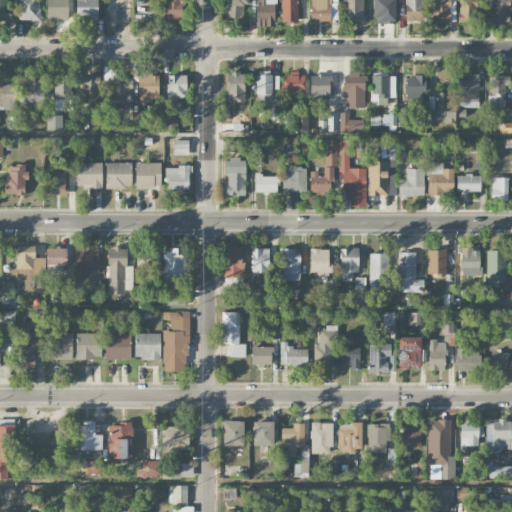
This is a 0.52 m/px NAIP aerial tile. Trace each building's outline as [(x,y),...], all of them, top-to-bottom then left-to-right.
[(18,0),(17,20),(39,20),(40,0),(18,0)] [(46,0),(46,19),(68,19),(68,0),(46,0)] [(97,21),(97,0),(76,0),(76,21),(97,21)] [(163,0),(163,21),(183,22),(183,0),(163,0)] [(243,4),(248,4),(248,0),(226,0),(225,21),(243,22),(243,4)] [(275,27),(275,0),(251,0),(256,0),(255,26),(275,27)] [(297,0),(281,0),(281,23),(297,23),(297,0)] [(311,0),(312,22),(337,21),(336,0),(311,0)] [(344,0),(344,20),(363,21),(363,0),(344,0)] [(390,21),(389,0),(372,0),(373,21),(390,21)] [(421,0),(404,0),(405,22),(421,21),(421,0)] [(431,0),(431,24),(450,25),(449,0),(431,0)] [(458,0),(458,22),(477,23),(476,0),(458,0)] [(491,0),(490,24),(508,24),(509,0),(491,0)] [(245,102),(244,72),(226,72),(226,102),(245,102)] [(256,72),(256,102),(272,101),(272,72),(256,72)] [(365,74),(344,73),(343,108),(365,108),(365,74)] [(458,73),(459,108),(479,108),(478,73),(458,73)] [(305,74),(283,74),(282,93),(304,93),(305,74)] [(395,97),(395,74),(371,75),(371,105),(387,105),(387,98),(395,97)] [(138,102),(159,101),(159,75),(138,75),(138,102)] [(168,75),(168,101),(186,101),(186,75),(168,75)] [(310,75),(310,100),(329,99),(329,75),(310,75)] [(54,111),(71,111),(72,76),(54,76),(54,111)] [(425,76),(406,76),(406,102),(425,101),(425,76)] [(487,108),(506,108),(506,76),(488,76),(487,108)] [(78,102),(99,103),(100,79),(79,79),(78,102)] [(105,103),(126,103),(127,90),(133,90),(133,80),(105,79),(105,103)] [(43,80),(24,81),(25,96),(19,96),(20,108),(44,106),(43,80)] [(0,109),(14,110),(15,83),(0,82),(0,109)] [(455,104),(447,103),(447,93),(436,93),(436,109),(428,108),(427,121),(455,122),(455,104)] [(348,120),(348,110),(339,110),(338,132),(362,132),(363,120),(348,120)] [(337,112),(328,112),(327,121),(319,121),(318,131),(337,132),(337,112)] [(308,114),(295,114),(295,131),(308,131),(308,114)] [(396,115),(382,114),(382,128),(396,129),(396,115)] [(62,115),(46,116),(46,131),(62,131),(62,115)] [(294,157),(294,138),(282,138),(281,157),(294,157)] [(336,192),(336,139),(325,139),(325,173),(309,173),(309,192),(336,192)] [(385,159),(395,159),(395,139),(385,140),(385,159)] [(188,140),(173,140),(173,155),(188,155),(188,140)] [(251,166),(259,167),(260,143),(252,142),(251,166)] [(365,169),(349,168),(349,149),(341,149),(340,191),(350,191),(350,207),(365,208),(365,169)] [(66,157),(56,156),(56,165),(47,165),(47,195),(66,195),(66,157)] [(245,196),(246,159),(224,159),(223,173),(227,173),(226,195),(245,196)] [(396,161),(368,160),(368,195),(396,196),(396,161)] [(102,162),(76,163),(77,189),(102,188),(102,162)] [(453,169),(442,168),(442,162),(427,162),(427,194),(453,194),(453,169)] [(106,188),(131,188),(132,163),(106,163),(106,188)] [(160,163),(135,163),(135,188),(161,188),(160,163)] [(27,172),(28,180),(24,180),(25,197),(15,196),(15,195),(4,195),(4,183),(7,183),(6,176),(9,176),(9,173),(7,173),(6,169),(9,168),(9,166),(12,165),(12,167),(16,167),(16,164),(25,164),(25,172),(27,172)] [(188,190),(189,167),(166,167),(165,190),(188,190)] [(306,192),(306,167),(282,167),(283,193),(306,192)] [(424,196),(423,168),(405,169),(405,179),(398,179),(398,196),(424,196)] [(480,175),(456,175),(456,193),(480,193),(480,175)] [(255,193),(278,193),(278,176),(255,176),(255,193)] [(507,200),(507,178),(491,177),(491,200),(507,200)] [(17,280),(24,280),(24,291),(34,290),(34,280),(44,279),(43,258),(35,258),(34,245),(16,246),(17,280)] [(98,268),(98,247),(75,248),(76,273),(86,273),(86,268),(98,268)] [(224,247),(223,278),(242,278),(242,248),(224,247)] [(47,248),(46,271),(66,271),(66,248),(47,248)] [(109,248),(108,294),(125,294),(126,248),(109,248)] [(358,276),(358,248),(340,248),(340,276),(358,276)] [(164,287),(184,286),(183,249),(163,249),(164,287)] [(269,249),(252,249),(251,274),(268,274),(269,249)] [(300,281),(299,249),(282,249),(282,281),(300,281)] [(309,275),(330,275),(330,249),(310,249),(309,275)] [(480,249),(460,249),(460,276),(480,276),(480,249)] [(427,250),(427,275),(445,275),(445,250),(427,250)] [(486,251),(486,288),(504,287),(503,250),(486,251)] [(415,252),(398,252),(398,293),(424,292),(423,280),(415,280),(415,252)] [(368,254),(369,289),(380,289),(379,279),(388,279),(388,253),(368,254)] [(145,272),(160,270),(159,254),(143,255),(145,272)] [(353,307),(365,307),(366,278),(354,278),(353,307)] [(184,306),(184,292),(165,292),(165,306),(184,306)] [(0,323),(14,324),(15,311),(0,310),(0,323)] [(187,312),(163,312),(163,320),(171,320),(172,331),(163,331),(163,372),(188,371),(187,312)] [(245,357),(245,345),(239,344),(240,313),(222,312),(221,344),(229,344),(229,357),(245,357)] [(408,325),(423,326),(423,313),(408,312),(408,325)] [(395,313),(383,313),(383,325),(394,325),(395,313)] [(454,322),(442,321),(442,333),(453,333),(454,322)] [(318,329),(318,345),(314,345),(313,367),(330,368),(330,349),(336,349),(337,326),(326,326),(325,329),(318,329)] [(17,370),(36,369),(35,339),(28,339),(28,330),(16,331),(17,370)] [(72,358),(72,333),(45,334),(46,358),(72,358)] [(101,334),(76,333),(75,359),(101,359),(101,334)] [(130,333),(105,334),(106,360),(131,359),(130,333)] [(160,359),(160,334),(135,333),(134,359),(160,359)] [(370,373),(387,373),(387,356),(391,356),(390,344),(382,344),(382,337),(369,338),(370,373)] [(420,337),(398,337),(398,368),(420,367),(420,337)] [(428,371),(445,371),(445,341),(429,341),(428,371)] [(307,365),(307,348),(288,348),(287,342),(280,342),(280,365),(307,365)] [(271,347),(252,347),(252,365),(271,366),(271,347)] [(359,369),(359,347),(340,347),(340,362),(350,362),(350,369),(359,369)] [(456,371),(479,371),(480,347),(456,347),(456,371)] [(507,353),(491,352),(490,373),(506,373),(507,353)] [(483,437),(483,414),(475,414),(475,419),(460,419),(460,448),(478,448),(478,437),(483,437)] [(427,465),(438,465),(438,479),(454,480),(455,457),(449,457),(450,421),(428,420),(427,465)] [(511,420),(485,421),(486,451),(511,450),(511,420)] [(223,445),(243,446),(243,421),(223,421),(223,445)] [(253,446),(273,445),(272,421),(252,422),(253,446)] [(95,422),(83,422),(83,426),(73,426),(73,450),(102,450),(102,435),(95,435),(95,422)] [(304,424),(293,423),(293,428),(280,428),(280,447),(287,447),(287,457),(296,457),(296,448),(303,448),(304,424)] [(331,423),(310,423),(311,454),(332,454),(331,423)] [(362,452),(362,423),(338,423),(338,452),(362,452)] [(420,449),(420,423),(402,423),(402,432),(398,432),(398,449),(420,449)] [(109,424),(108,464),(120,464),(120,459),(132,459),(132,424),(109,424)] [(387,454),(388,424),(368,424),(367,453),(387,454)] [(0,426),(0,479),(7,479),(7,463),(16,463),(15,426),(0,426)] [(163,428),(164,450),(188,449),(187,427),(163,428)] [(294,464),(294,477),(307,478),(308,449),(300,449),(300,464),(294,464)] [(179,477),(179,464),(164,463),(165,462),(139,461),(139,476),(179,477)] [(100,474),(100,463),(85,462),(84,474),(100,474)] [(186,505),(187,486),(169,486),(168,505),(186,505)] [(454,486),(435,486),(435,502),(453,502),(454,486)] [(131,499),(130,487),(119,488),(120,499),(131,499)] [(235,500),(236,488),(223,488),(223,500),(235,500)] [(468,488),(456,488),(456,500),(468,500),(468,488)]
